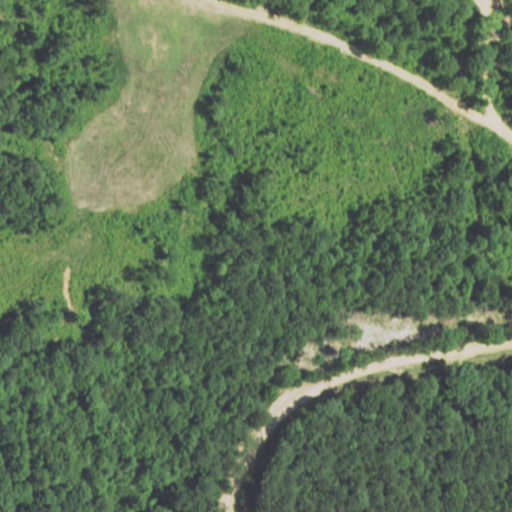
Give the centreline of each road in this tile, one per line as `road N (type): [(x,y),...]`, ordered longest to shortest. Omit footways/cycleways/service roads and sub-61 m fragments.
road 1 (residential): [(511,162),(431,97),(316,27),(227,0)]
road 2 (residential): [(511,310),(366,378),(268,511)]
